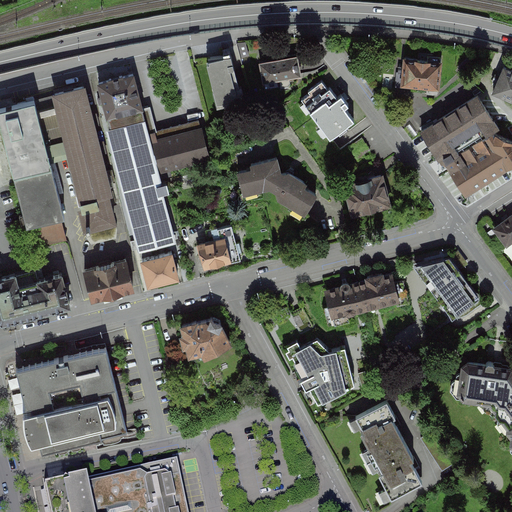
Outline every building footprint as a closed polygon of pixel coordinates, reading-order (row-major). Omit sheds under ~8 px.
[(240,43),(244,55),(249,54),(245,41),(240,43)] [(295,56),(260,63),(265,88),(299,82),(295,56)] [(240,98),(230,57),(203,63),(214,105),(240,98)] [(440,64),(405,60),(403,90),(437,93),(440,64)] [(511,70),(503,67),(490,94),(511,103),(511,70)] [(132,77),(92,87),(134,246),(174,236),(132,77)] [(354,120),(327,83),(303,100),(331,137),(354,120)] [(84,89),(51,97),(86,244),(119,236),(84,89)] [(493,122),(472,90),(414,128),(435,160),(493,122)] [(37,91),(0,99),(0,116),(26,224),(67,214),(37,91)] [(441,164),(461,196),(511,163),(511,140),(503,126),(441,164)] [(200,127),(154,139),(164,176),(209,163),(200,127)] [(252,166),(236,170),(244,196),(265,190),(305,215),(319,193),(281,168),(277,153),(251,159),(252,166)] [(389,204),(382,176),(346,185),(353,213),(389,204)] [(511,208),(489,225),(511,255),(511,254),(511,208)] [(197,241),(204,268),(241,258),(232,222),(215,227),(217,235),(197,241)] [(165,280),(181,276),(173,248),(157,252),(165,280)] [(459,249),(454,253),(464,267),(469,263),(459,249)] [(149,284),(165,280),(157,252),(141,256),(149,284)] [(452,265),(446,256),(420,263),(456,313),(476,298),(471,292),(468,294),(449,267),(452,265)] [(114,291),(138,285),(132,260),(108,266),(114,291)] [(33,314),(66,305),(57,266),(23,274),(33,314)] [(90,296),(114,291),(108,266),(85,272),(90,296)] [(367,279),(360,281),(366,307),(367,307),(367,308),(370,309),(376,308),(378,305),(378,304),(397,299),(398,305),(409,302),(403,279),(394,282),(391,273),(384,275),(382,274),(380,273),(369,276),(368,277),(367,279)] [(0,321),(33,314),(23,274),(0,278),(0,321)] [(342,286),(327,290),(335,323),(350,319),(348,312),(366,307),(360,281),(350,284),(348,282),(347,281),(342,283),(342,284),(342,286)] [(197,321),(182,325),(185,334),(182,335),(184,345),(187,344),(190,354),(203,350),(205,355),(231,342),(219,320),(211,317),(211,319),(197,322),(197,321)] [(317,337),(291,352),(304,376),(301,378),(306,388),(309,386),(318,402),(355,382),(345,345),(332,348),(331,348),(329,348),(317,337)] [(59,358),(16,368),(26,408),(31,406),(32,410),(117,389),(106,346),(64,357),(59,359),(59,358)] [(511,369),(511,368),(495,366),(495,364),(493,362),(489,361),(486,363),(486,365),(468,362),(464,365),(459,392),(464,398),(481,401),(482,398),(489,400),(496,409),(495,413),(500,419),(507,420),(511,427),(508,430),(511,435),(511,369)] [(117,389),(24,413),(24,417),(24,423),(25,429),(27,434),(29,439),(32,443),(40,441),(42,451),(127,430),(117,389)] [(361,433),(374,457),(405,440),(393,417),(396,415),(387,399),(356,416),(365,431),(361,433)] [(434,429),(421,437),(443,470),(455,462),(434,429)] [(379,474),(392,497),(422,480),(411,459),(414,457),(405,440),(374,457),(382,472),(379,474)] [(44,489),(48,511),(187,511),(176,460),(44,489)]
